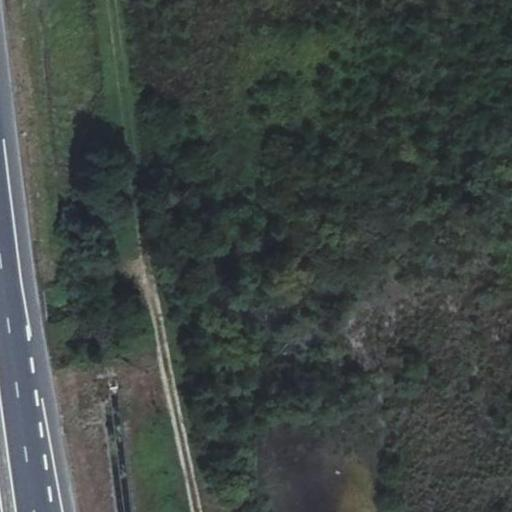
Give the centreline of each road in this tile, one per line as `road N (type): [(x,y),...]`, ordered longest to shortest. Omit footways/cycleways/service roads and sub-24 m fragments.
road 1 (track): [(195,511),(104,0)]
road 2 (motorway): [(34,511),(0,240)]
